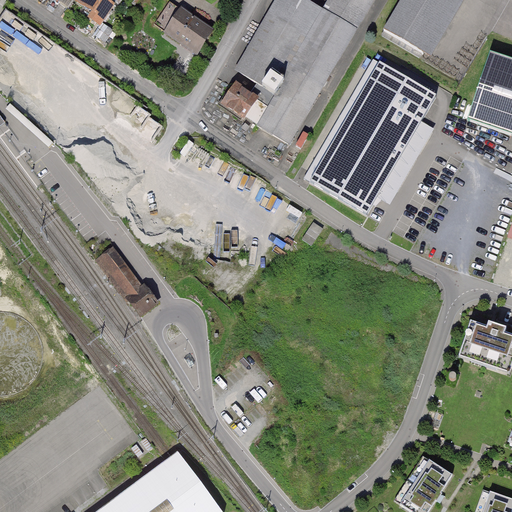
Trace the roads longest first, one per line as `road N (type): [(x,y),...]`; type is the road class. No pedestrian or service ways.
road 1 (residential): [(184,117),(377,243),(483,289)]
road 2 (residential): [(22,0),(184,117)]
road 3 (residential): [(408,432),(447,314),(460,295),(483,289)]
road 4 (unclassified): [(184,117),(255,0)]
road 5 (residential): [(287,511),(207,412)]
